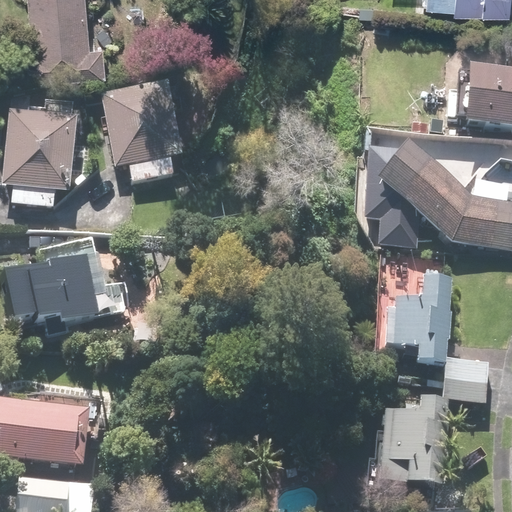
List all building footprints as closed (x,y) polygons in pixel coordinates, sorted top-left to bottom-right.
[(87,0),(30,0),(37,81),(110,75),(108,44),(91,45),(87,0)] [(426,0),(426,6),(454,8),(454,14),(507,18),(508,0),(426,0)] [(511,74),(474,72),(470,128),(511,130),(511,74)] [(172,83),(103,94),(116,172),(131,169),(133,184),(177,177),(174,161),(184,159),(172,83)] [(32,113),(12,111),(5,188),(14,189),(12,205),(57,209),(58,194),(75,195),(82,119),(74,118),(75,104),(33,101),(32,113)] [(511,206),(476,201),(412,148),(381,184),(453,243),(511,252),(511,206)] [(46,273),(3,280),(11,325),(63,316),(64,326),(130,315),(126,289),(106,292),(98,243),(43,252),(46,273)] [(446,367),(452,284),(424,282),(423,301),(396,299),(395,313),(389,313),(387,349),(419,351),(418,365),(446,367)] [(446,401),(487,405),(491,365),(450,361),(446,401)] [(443,486),(449,402),(422,400),(421,412),(387,410),(382,481),(443,486)] [(98,418),(0,402),(0,462),(88,476),(98,418)] [(70,511),(75,485),(26,477),(20,511),(70,511)]
